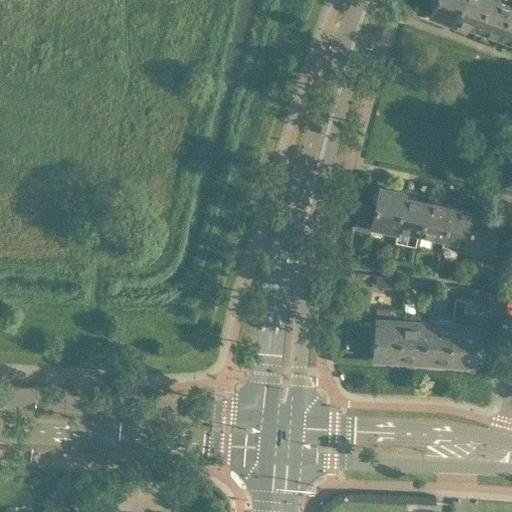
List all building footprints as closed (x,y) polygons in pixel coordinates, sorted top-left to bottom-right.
[(456,19),(462,0),(431,0),(429,6),(432,8),(430,14),(455,23),(456,19)] [(478,27),(487,0),(462,0),(456,19),(478,27)] [(500,35),(511,6),(498,1),(498,0),(487,0),(478,27),(500,35)] [(511,39),(511,2),(511,6),(500,35),(511,39)] [(396,230),(405,191),(380,186),(378,191),(375,192),(373,200),(376,202),(375,205),(360,202),(355,227),(370,231),(372,225),(396,230)] [(420,232),(427,200),(404,195),(405,191),(396,230),(419,236),(420,232)] [(443,241),(451,206),(427,200),(420,232),(434,235),(433,239),(443,241)] [(443,241),(442,245),(466,250),(466,246),(474,211),(451,206),(443,241)] [(475,206),(474,211),(466,246),(492,252),(497,228),(500,228),(502,219),(499,218),(501,212),(475,206)] [(380,259),(379,269),(393,271),(395,261),(380,259)] [(414,285),(416,270),(406,268),(403,284),(414,285)] [(462,281),(463,270),(448,268),(447,279),(462,281)] [(424,287),(427,272),(416,270),(414,285),(424,287)] [(478,272),(463,270),(462,281),(476,283),(478,272)] [(437,273),(427,272),(424,287),(435,288),(437,273)] [(378,275),(376,286),(391,289),(393,278),(378,275)] [(459,298),(461,287),(446,286),(444,296),(454,297),(459,298)] [(474,300),(475,289),(461,287),(459,298),(466,299),(474,300)] [(454,297),(452,322),(449,362),(475,363),(475,358),(478,357),(479,348),(476,347),(478,311),(465,310),(466,299),(459,298),(454,297)] [(398,358),(401,318),(402,308),(376,307),(375,316),(374,316),(374,318),(375,318),(374,340),(371,341),(370,350),(373,351),(373,357),(398,358)] [(424,360),(427,320),(401,318),(398,358),(402,359),(402,361),(411,362),(412,359),(424,360)] [(449,362),(452,322),(427,320),(424,360),(436,361),(436,364),(446,364),(447,362),(449,362)]
